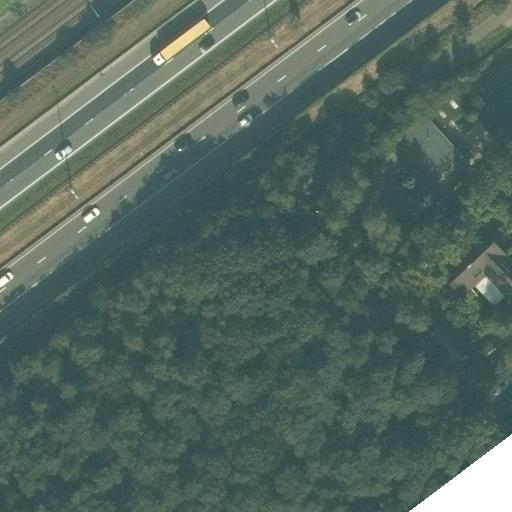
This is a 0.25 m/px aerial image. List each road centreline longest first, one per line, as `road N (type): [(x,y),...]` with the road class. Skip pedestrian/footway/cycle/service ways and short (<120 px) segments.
road 1 (residential): [(511,439),(317,233),(303,182),(309,159),(511,7)]
road 2 (motorway): [(0,304),(399,0)]
road 3 (motorway): [(255,0),(0,195)]
